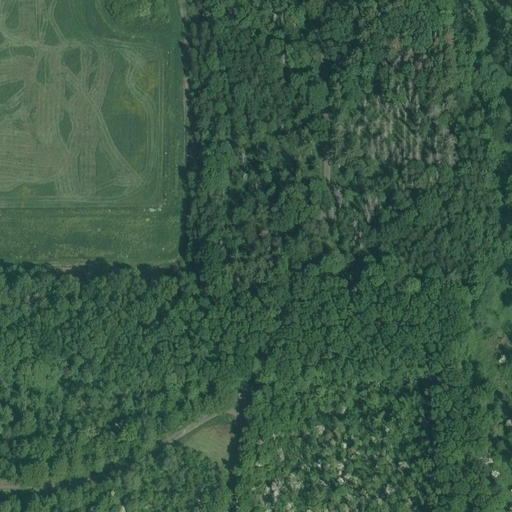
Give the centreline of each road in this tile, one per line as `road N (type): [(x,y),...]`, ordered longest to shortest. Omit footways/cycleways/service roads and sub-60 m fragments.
road 1 (track): [(100,0),(113,25),(161,32),(173,42),(170,211),(0,216)]
road 2 (unclassified): [(247,405),(324,202),(320,0)]
road 3 (unclassified): [(0,488),(87,482),(220,411),(247,405)]
